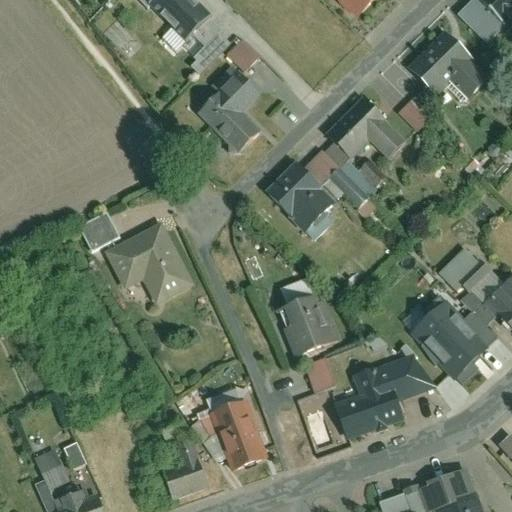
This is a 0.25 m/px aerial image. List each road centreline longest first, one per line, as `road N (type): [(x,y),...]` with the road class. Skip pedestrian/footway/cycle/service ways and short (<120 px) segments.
road 1 (residential): [(432,0),(220,215)]
road 2 (residential): [(511,386),(462,427),(335,475)]
